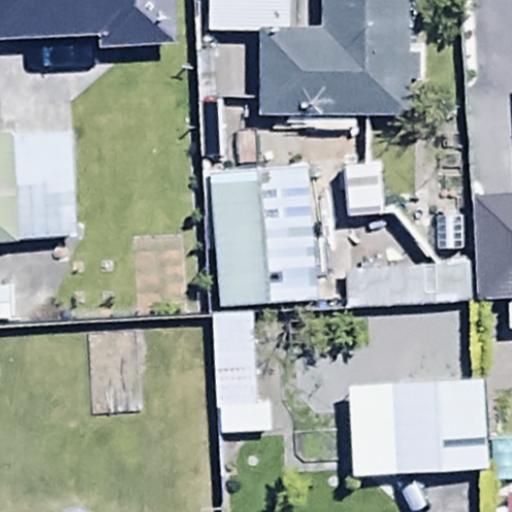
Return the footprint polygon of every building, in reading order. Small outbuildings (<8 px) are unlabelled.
[(181,0),(0,0),(0,47),(105,41),(106,55),(184,50),(181,0)] [(208,0),(209,41),(258,41),(257,120),(414,121),(414,0),(208,0)] [(181,105),(134,108),(137,167),(185,165),(181,105)] [(322,132),(213,135),(217,265),(326,262),(322,132)] [(74,141),(0,144),(0,246),(79,243),(74,141)] [(382,170),(345,171),(346,226),(383,226),(382,170)] [(511,201),(476,203),(480,303),(511,302),(511,201)] [(343,275),(345,315),(475,309),(473,269),(343,275)] [(11,293),(0,293),(0,327),(12,327),(11,293)] [(511,310),(482,313),(487,377),(511,375),(511,310)] [(250,323),(216,324),(221,445),(280,442),(277,361),(252,363),(250,323)] [(347,439),(487,429),(481,338),(341,348),(347,439)] [(511,511),(511,453),(501,454),(502,511),(511,511)]
